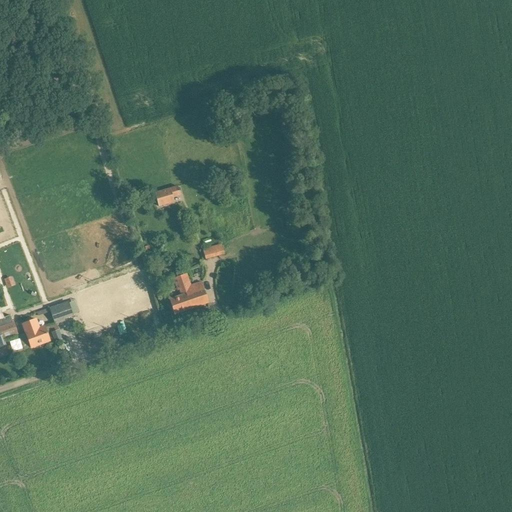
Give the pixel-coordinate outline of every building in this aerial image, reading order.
[(173,198),(180,196),(177,186),(154,193),(158,207),(174,202),(173,198)] [(135,187),(129,189),(131,196),(137,194),(135,187)] [(203,250),(206,260),(225,254),(222,245),(203,250)] [(169,299),(171,305),(174,315),(209,303),(201,282),(191,286),(187,273),(173,279),(178,291),(179,290),(181,295),(169,299)] [(67,302),(50,308),(55,321),(72,315),(67,302)] [(0,346),(4,345),(2,339),(17,334),(13,322),(12,322),(10,315),(0,318),(0,346)] [(26,333),(28,338),(32,347),(49,341),(44,327),(39,329),(35,319),(23,324),(26,333)] [(1,350),(4,357),(13,354),(10,347),(1,350)]
